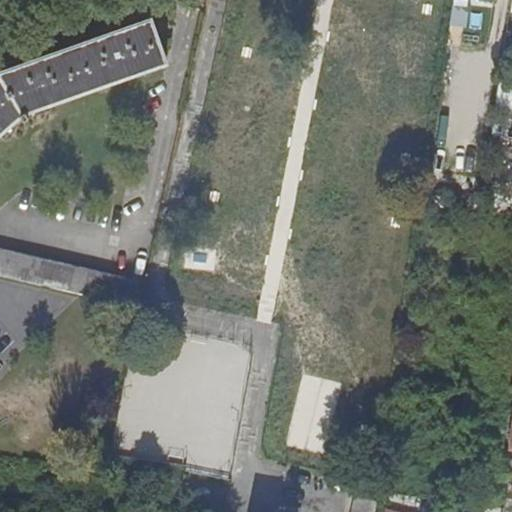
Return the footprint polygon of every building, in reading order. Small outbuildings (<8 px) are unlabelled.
[(469,0),(453,0),(451,21),(466,24),(469,0)] [(0,133),(20,116),(23,121),(28,118),(25,113),(167,63),(151,18),(0,71),(0,133)] [(466,24),(451,21),(447,45),(462,46),(466,24)] [(0,273),(121,302),(128,275),(0,244),(0,273)] [(378,511),(380,503),(355,498),(352,511),(378,511)]
